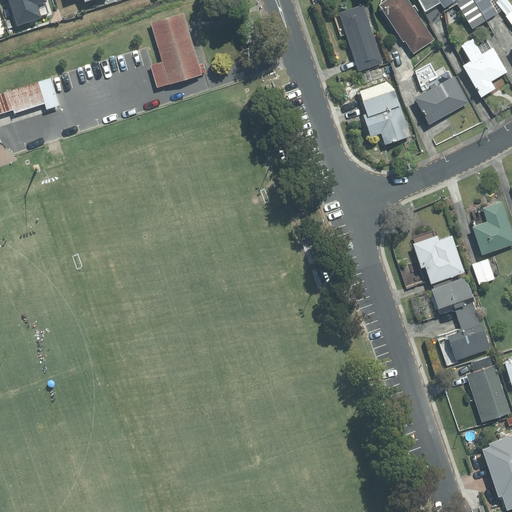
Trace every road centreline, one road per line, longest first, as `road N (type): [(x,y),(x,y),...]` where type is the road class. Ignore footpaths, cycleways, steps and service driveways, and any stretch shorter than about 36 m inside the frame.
road 1 (residential): [(453,511),(347,200)]
road 2 (residential): [(347,200),(277,0)]
road 3 (residential): [(347,200),(441,172),(511,135)]
